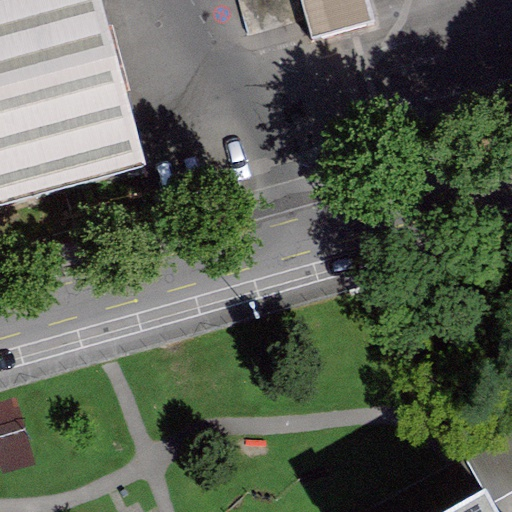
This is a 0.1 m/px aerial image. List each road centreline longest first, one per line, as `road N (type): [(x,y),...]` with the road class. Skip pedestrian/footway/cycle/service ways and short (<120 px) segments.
road 1 (residential): [(0,324),(511,178)]
road 2 (unknown): [(205,0),(301,238)]
